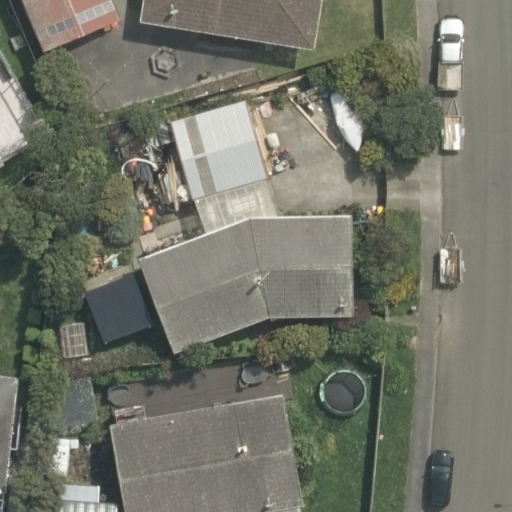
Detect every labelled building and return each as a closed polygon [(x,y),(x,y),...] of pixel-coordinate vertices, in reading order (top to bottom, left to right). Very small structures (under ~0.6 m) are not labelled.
[(114,0),(21,0),(41,51),(122,20),(114,0)] [(145,0),(142,19),(313,43),(318,0),(145,0)] [(174,340),(264,312),(338,305),(345,213),(285,212),(247,91),(113,134),(129,183),(181,166),(200,225),(143,243),(174,340)] [(0,142),(0,164),(9,159),(0,142)] [(0,481),(7,482),(11,367),(0,366),(0,481)] [(298,511),(274,393),(109,427),(127,511),(219,511),(221,511),(220,511),(298,511)] [(46,440),(44,491),(33,491),(32,511),(118,511),(119,498),(103,498),(105,442),(46,440)]
